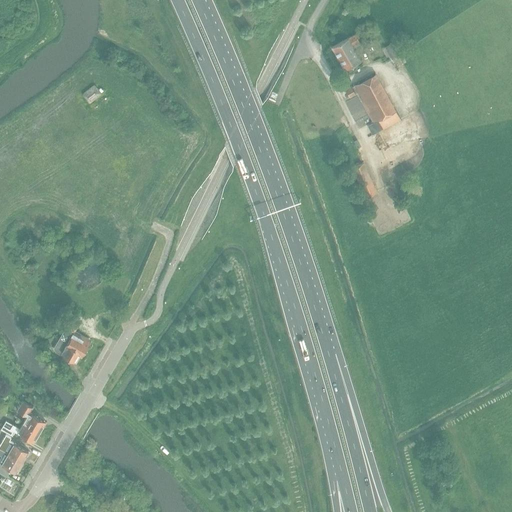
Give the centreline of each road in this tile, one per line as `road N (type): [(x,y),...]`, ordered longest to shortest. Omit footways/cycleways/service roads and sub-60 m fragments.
road 1 (trunk): [(179,0),(245,155),(342,477)]
road 2 (trunk): [(329,341),(202,0)]
road 3 (unclassified): [(19,511),(153,285),(168,234),(152,224)]
road 4 (trunk): [(389,511),(329,341)]
road 5 (trunk): [(371,511),(329,341)]
